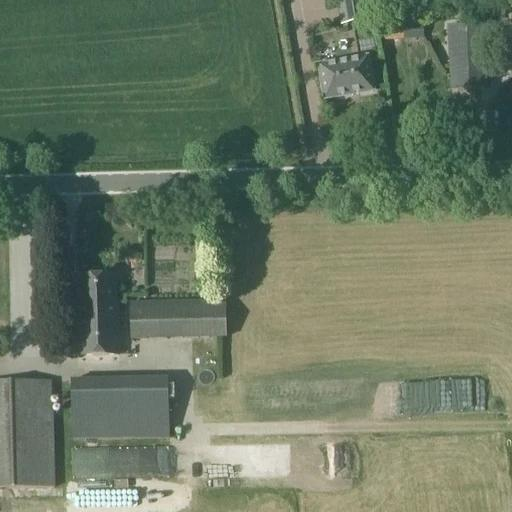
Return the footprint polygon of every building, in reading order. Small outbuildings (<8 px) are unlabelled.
[(337,0),(342,25),(370,20),(366,1),(371,0),(370,0),(337,0)] [(422,23),(407,24),(408,18),(382,19),(383,41),(408,40),(423,39),(422,23)] [(485,25),(448,26),(451,90),(487,88),(485,25)] [(320,67),(326,100),(373,92),(367,59),(320,67)] [(77,305),(78,356),(119,355),(118,304),(115,304),(115,277),(79,278),(80,305),(77,305)] [(131,341),(227,339),(226,301),(130,303),(131,341)] [(168,379),(71,381),(72,441),(170,439),(168,379)] [(52,382),(0,383),(0,489),(55,488),(52,382)] [(264,384),(265,411),(305,409),(304,382),(264,384)] [(262,383),(238,384),(240,409),(263,408),(262,383)] [(236,445),(237,475),(285,474),(285,444),(236,445)] [(232,473),(231,451),(191,452),(191,474),(232,473)]
